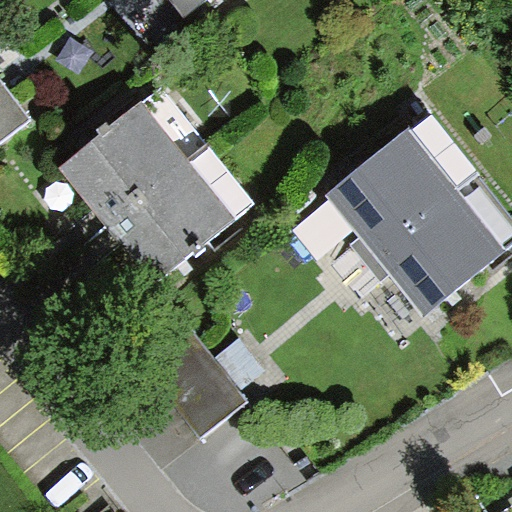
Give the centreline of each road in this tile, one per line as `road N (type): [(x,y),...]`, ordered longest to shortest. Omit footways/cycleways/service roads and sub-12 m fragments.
road 1 (residential): [(160,511),(0,310)]
road 2 (residential): [(511,400),(326,511)]
